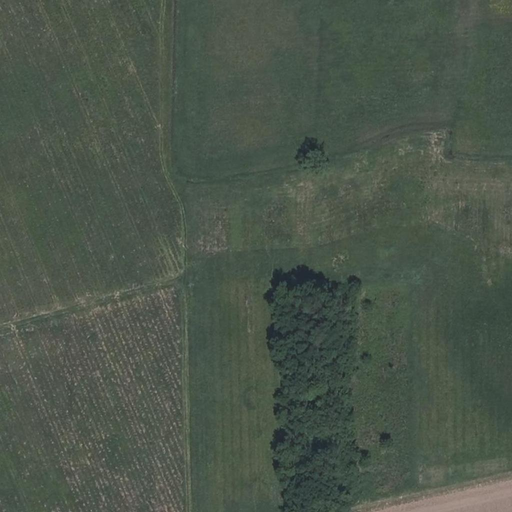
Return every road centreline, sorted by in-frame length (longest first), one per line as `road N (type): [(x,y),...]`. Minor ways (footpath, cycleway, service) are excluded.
road 1 (track): [(0,324),(185,279),(196,511)]
road 2 (track): [(348,511),(511,473)]
